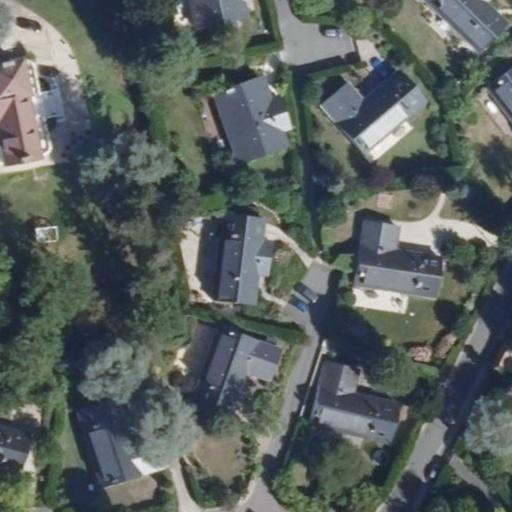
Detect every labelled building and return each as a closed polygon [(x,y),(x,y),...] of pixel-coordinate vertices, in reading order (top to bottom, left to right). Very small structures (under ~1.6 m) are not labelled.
[(188,0),(195,27),(237,17),(234,1),(238,0),(188,0)] [(244,16),(239,0),(238,0),(234,1),(237,17),(244,16)] [(425,0),(478,52),(502,27),(481,6),(485,2),(486,0),(425,0)] [(502,27),(506,23),(485,2),(481,6),(502,27)] [(0,163),(50,154),(31,57),(0,62),(0,163)] [(511,66),(486,87),(511,120),(511,66)] [(423,101),(397,70),(362,100),(346,82),(331,95),(320,104),(363,154),(423,101)] [(259,76),(253,79),(261,101),(268,99),(259,76)] [(237,163),(278,148),(273,133),(279,131),(286,128),(281,114),(275,96),(268,99),(261,101),(253,79),(212,94),(237,163)] [(284,145),(279,131),(273,133),(278,148),(284,145)] [(213,298),(253,303),(256,282),(265,283),(267,266),(269,250),(260,249),(254,248),(258,218),(224,213),(213,298)] [(264,219),(258,218),(254,248),(260,249),(264,219)] [(434,296),(440,255),(394,249),(397,226),(364,221),(360,249),(355,285),(434,296)] [(191,403),(230,417),(236,398),(245,373),(267,381),(278,349),(217,328),(191,403)] [(387,443),(397,404),(352,393),(358,370),(325,361),(310,424),(340,432),(387,443)] [(134,475),(161,467),(151,434),(129,441),(115,397),(75,410),(100,486),(134,475)] [(0,468),(17,473),(28,434),(0,426),(0,468)]
